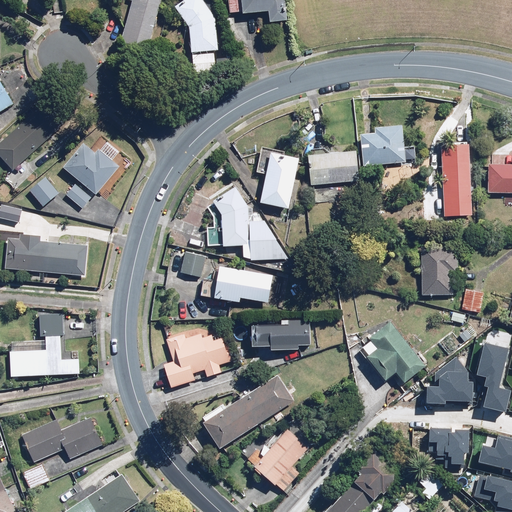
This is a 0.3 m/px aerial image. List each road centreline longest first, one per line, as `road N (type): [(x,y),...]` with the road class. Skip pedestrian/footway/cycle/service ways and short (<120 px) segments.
road 1 (residential): [(181,153),(142,230),(128,292),(128,369),(158,444),(221,511)]
road 2 (residential): [(511,81),(425,65),(329,72),(242,102),(181,153)]
road 3 (residential): [(292,511),(390,411),(511,427)]
road 4 (residential): [(181,153),(65,48)]
